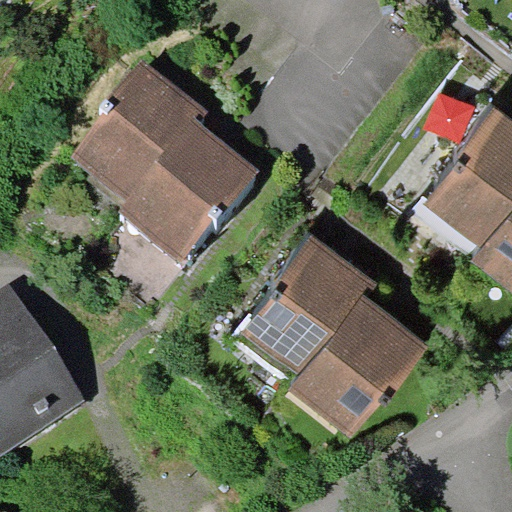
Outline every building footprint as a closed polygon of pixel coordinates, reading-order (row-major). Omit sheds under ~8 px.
[(208,112),(143,57),(100,108),(107,114),(72,156),(126,202),(195,118),(200,122),(208,112)] [(511,119),(493,106),(421,202),(482,248),(511,209),(511,119)] [(200,122),(195,118),(126,202),(117,213),(179,263),(214,220),(216,222),(259,170),(200,122)] [(511,209),(482,248),(472,262),(511,291),(511,209)] [(240,330),(299,375),(361,294),(367,298),(377,283),(313,234),(240,330)] [(10,282),(0,288),(0,454),(86,400),(10,282)] [(430,346),(367,298),(361,294),(299,375),(288,390),(352,439),(380,402),(384,405),(430,346)]
